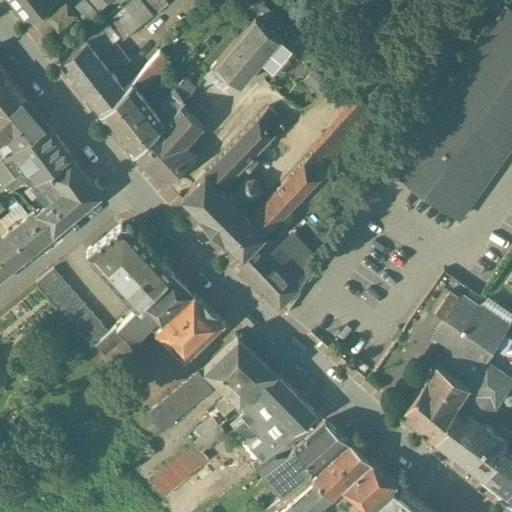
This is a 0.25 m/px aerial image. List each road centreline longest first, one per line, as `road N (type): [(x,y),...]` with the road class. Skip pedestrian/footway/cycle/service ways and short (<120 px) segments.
road 1 (primary): [(497,511),(193,243),(131,176)]
road 2 (primary): [(131,176),(0,16)]
road 3 (residential): [(131,176),(0,283)]
